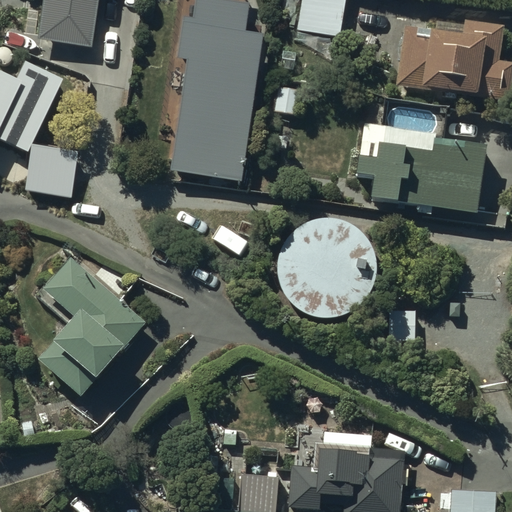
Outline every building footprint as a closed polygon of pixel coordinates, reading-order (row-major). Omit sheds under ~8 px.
[(42,0),(37,32),(94,41),(100,0),(42,0)] [(178,0),(174,31),(180,32),(177,49),(188,50),(185,73),(169,71),(161,129),(175,131),(171,163),(243,173),(264,25),(246,22),(248,0),(178,0)] [(344,0),(301,0),(297,28),(339,34),(344,0)] [(463,28),(432,23),(431,31),(405,27),(396,88),(439,94),(440,89),(472,94),(471,98),(506,103),(511,64),(511,61),(499,59),(504,25),(464,19),(463,28)] [(10,58),(0,53),(0,138),(26,150),(67,60),(19,38),(10,58)] [(295,112),(300,84),(279,80),(274,108),(295,112)] [(474,206),(484,138),(434,131),(435,127),(362,116),(354,167),(373,169),(370,187),(398,191),(397,195),(474,206)] [(337,216),(333,215),(329,215),(325,215),(320,215),(316,216),(311,217),(307,218),(303,220),(299,222),(296,224),(292,227),(289,230),(286,233),(283,237),(281,241),(279,245),(277,249),(276,253),(275,258),(275,262),(275,266),(275,271),(276,275),(277,279),(278,284),(280,288),(282,292),(284,295),(287,299),(290,302),(294,305),(297,308),(301,310),(305,312),(309,314),(313,315),(318,316),(322,316),(326,316),(331,316),(335,315),(340,314),(344,312),(348,311),(352,308),(355,306),(359,303),(362,299),(364,296),(367,292),(369,288),(371,284),(372,280),(373,276),(374,271),(374,267),(374,262),(374,258),(373,253),(371,249),(370,245),(368,241),(366,237),(363,233),(360,230),(357,227),(353,224),(350,222),(346,220),(341,218),(337,216)] [(71,250),(43,280),(73,308),(55,327),(60,332),(41,353),(81,390),(148,319),(118,290),(127,281),(110,264),(99,276),(71,250)] [(314,463),(292,461),(289,503),(322,506),(322,501),(345,503),(344,511),(398,511),(404,446),(371,443),(372,431),(325,427),(324,442),(321,441),(321,444),(315,444),(314,463)] [(276,509),(279,471),(242,468),(240,506),(276,509)] [(495,511),(497,487),(453,485),(453,491),(441,490),(440,506),(442,506),(441,511),(495,511)]
